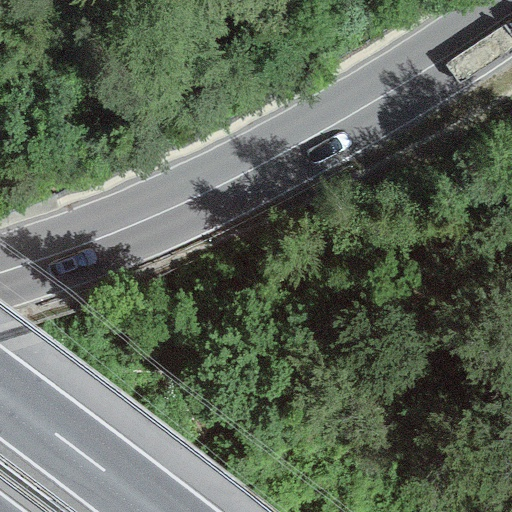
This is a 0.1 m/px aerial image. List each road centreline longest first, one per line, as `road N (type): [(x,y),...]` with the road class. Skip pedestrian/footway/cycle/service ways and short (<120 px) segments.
road 1 (secondary): [(511,16),(284,159),(0,276)]
road 2 (motorway): [(160,511),(0,388)]
